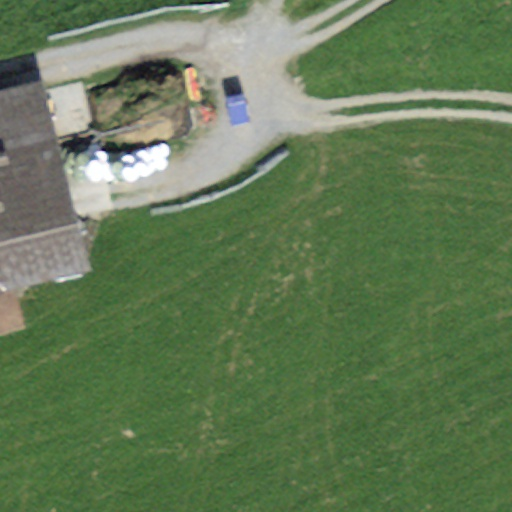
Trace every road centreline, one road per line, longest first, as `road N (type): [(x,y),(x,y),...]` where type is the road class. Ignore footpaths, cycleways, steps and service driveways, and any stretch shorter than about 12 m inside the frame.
road 1 (track): [(237,70),(136,52),(0,83)]
road 2 (track): [(237,70),(324,45),(393,0)]
